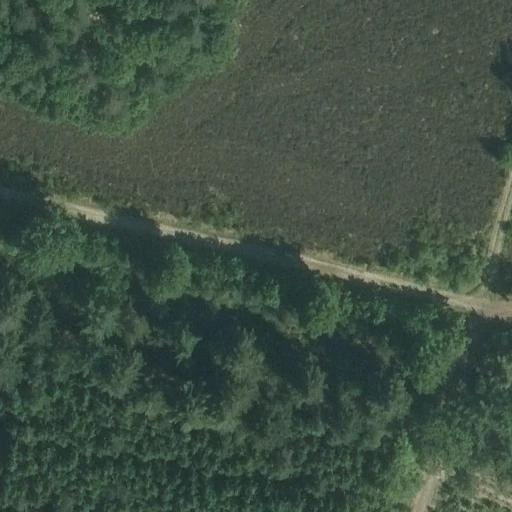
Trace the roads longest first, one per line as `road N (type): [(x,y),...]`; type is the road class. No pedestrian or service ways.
road 1 (track): [(0,192),(511,309)]
road 2 (track): [(477,305),(420,511)]
